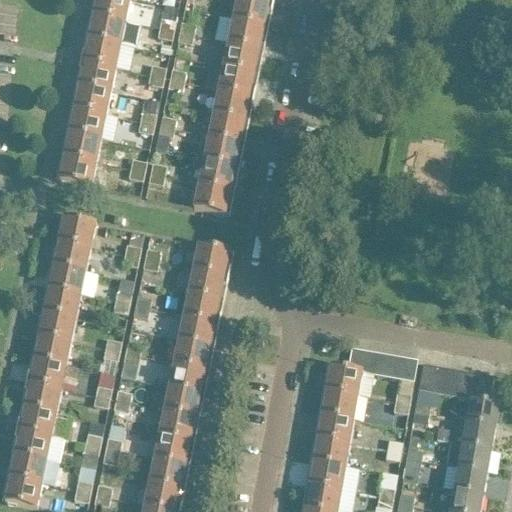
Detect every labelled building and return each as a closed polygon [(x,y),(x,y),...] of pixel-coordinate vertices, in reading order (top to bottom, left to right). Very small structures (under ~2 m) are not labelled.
[(126,26),(131,2),(120,0),(95,0),(93,11),(97,12),(95,20),(126,26)] [(269,14),(270,6),(239,0),(238,0),(233,23),(269,31),(272,15),(269,14)] [(122,49),(126,26),(95,20),(94,28),(90,27),(87,42),(122,49)] [(177,26),(163,23),(161,32),(175,35),(177,26)] [(266,46),(269,31),(233,23),(228,47),(260,54),(262,46),(266,46)] [(197,30),(183,27),(181,37),(195,40),(197,30)] [(173,45),(175,35),(161,32),(159,42),(173,45)] [(193,49),(195,40),(181,37),(179,46),(193,49)] [(117,73),(122,49),(87,42),(83,58),(87,59),(85,67),(117,73)] [(258,62),(260,54),(228,47),(224,70),(259,77),(262,63),(258,62)] [(112,96),(117,73),(85,67),(84,75),(80,74),(77,89),(112,96)] [(168,73),(167,73),(153,70),(151,79),(166,82),(168,73)] [(256,94),(259,77),(224,70),(219,94),(251,101),(252,93),(256,94)] [(188,77),(174,74),(173,74),(171,84),(186,87),(188,77)] [(164,92),(166,82),(151,79),(149,89),(164,92)] [(183,96),(186,87),(171,84),(169,93),(183,96)] [(107,120),(112,96),(77,89),(74,105),(77,106),(76,114),(107,120)] [(249,109),(251,101),(219,94),(214,117),(250,125),(253,109),(249,109)] [(173,109),(166,107),(161,131),(176,134),(178,124),(170,122),(173,109)] [(102,144),(107,120),(76,114),(74,122),(70,121),(67,136),(102,144)] [(158,120),(143,117),(141,127),(156,130),(158,120)] [(246,141),(250,125),(214,117),(209,140),(209,141),(241,147),(243,140),(246,141)] [(154,139),(156,130),(141,127),(139,136),(154,139)] [(174,143),(176,134),(161,131),(159,141),(174,143)] [(97,167),(102,144),(67,136),(64,152),(68,153),(66,161),(97,167)] [(239,156),(241,147),(209,141),(209,140),(192,137),(186,161),(203,164),(203,165),(240,172),(243,157),(239,156)] [(169,148),(158,146),(156,155),(168,157),(169,148)] [(151,154),(141,152),(139,165),(134,164),(132,174),(146,177),(151,154)] [(92,191),(97,167),(66,161),(64,169),(61,168),(58,183),(60,184),(60,185),(92,191)] [(237,188),(240,172),(203,165),(198,188),(231,195),(233,187),(237,188)] [(168,171),(154,168),(152,178),(166,181),(168,171)] [(144,186),(146,177),(132,174),(130,183),(144,186)] [(164,191),(166,181),(152,178),(150,188),(164,191)] [(230,203),(231,195),(198,188),(194,212),(227,219),(227,217),(230,218),(233,204),(230,203)] [(92,253),(97,229),(65,223),(65,224),(61,223),(58,238),(62,238),(60,247),(92,253)] [(87,277),(92,253),(60,247),(58,254),(55,253),(52,269),(87,277)] [(140,262),(142,253),(128,250),(126,259),(140,262)] [(231,273),(234,258),(231,258),(231,256),(199,250),(194,274),(225,280),(227,272),(231,273)] [(162,257),(148,254),(146,264),(160,267),(162,257)] [(138,272),(140,262),(126,259),(124,269),(138,272)] [(158,276),(160,267),(146,264),(144,273),(158,276)] [(82,300),(87,277),(52,269),(49,284),(52,285),(50,293),(82,300)] [(224,288),(225,280),(194,274),(189,297),(224,305),(227,289),(224,288)] [(77,324),(82,300),(50,293),(49,302),(45,301),(42,317),(77,324)] [(133,300),(132,300),(118,297),(116,306),(131,309),(133,300)] [(221,320),(224,305),(189,297),(184,321),(215,328),(217,319),(221,320)] [(153,304),(139,301),(138,301),(136,311),(151,314),(153,304)] [(129,319),(131,309),(116,306),(114,316),(129,319)] [(149,323),(151,314),(136,311),(134,320),(149,323)] [(72,348),(77,324),(42,317),(39,332),(43,333),(41,341),(72,348)] [(214,352),(217,336),(214,335),(215,328),(184,321),(179,345),(214,352)] [(67,370),(72,348),(41,341),(39,349),(35,348),(32,363),(67,370)] [(123,347),(122,347),(108,344),(106,354),(121,356),(123,347)] [(211,367),(214,352),(179,345),(174,368),(206,374),(207,366),(211,367)] [(143,351),(129,348),(127,358),(141,361),(143,351)] [(360,376),(363,355),(352,353),(349,374),(360,376)] [(119,366),(121,356),(106,354),(104,363),(119,366)] [(371,378),(374,356),(363,355),(360,376),(363,377),(371,378)] [(382,380),(385,358),(374,356),(371,378),(382,380)] [(139,370),(141,361),(127,358),(125,367),(139,370)] [(393,382),(396,360),(385,358),(382,380),(393,382)] [(404,384),(407,362),(396,360),(393,382),(404,384)] [(415,386),(418,364),(407,362),(404,384),(415,386)] [(62,394),(67,370),(32,363),(29,379),(33,380),(31,388),(62,394)] [(204,383),(206,374),(174,368),(169,392),(204,399),(208,383),(204,383)] [(431,397),(436,371),(424,369),(419,395),(431,397)] [(359,401),(363,377),(360,376),(349,374),(331,371),(331,372),(328,371),(325,386),(329,387),(327,396),(359,401)] [(443,399),(447,373),(436,371),(431,397),(443,399)] [(455,401),(459,375),(447,373),(443,399),(455,401)] [(466,403),(471,377),(459,375),(455,401),(466,403)] [(478,405),(482,379),(471,377),(466,403),(470,404),(478,405)] [(490,407),(494,381),(482,379),(478,405),(490,407)] [(57,418),(62,394),(31,388),(29,396),(26,395),(22,411),(57,418)] [(113,394),(99,391),(97,401),(111,404),(113,394)] [(201,414),(204,399),(169,392),(164,415),(196,422),(198,414),(201,414)] [(133,398),(119,395),(117,405),(131,408),(133,398)] [(355,425),(359,401),(327,396),(326,404),(322,403),(320,419),(355,425)] [(411,409),(412,400),(398,397),(396,407),(411,409)] [(109,413),(111,404),(97,401),(95,410),(109,413)] [(497,433),(501,409),(490,407),(478,405),(470,404),(465,427),(497,433)] [(129,417),(131,408),(117,405),(115,414),(129,417)] [(409,419),(411,409),(396,407),(395,417),(409,419)] [(431,410),(417,408),(415,418),(430,420),(431,410)] [(64,444),(68,421),(69,420),(57,418),(22,411),(19,426),(23,427),(21,435),(53,442),(64,444)] [(194,430),(196,422),(164,415),(159,439),(194,446),(197,431),(194,430)] [(428,430),(430,420),(415,418),(414,427),(428,430)] [(351,449),(355,425),(320,419),(317,434),(320,435),(319,443),(351,449)] [(493,456),(497,433),(465,427),(464,437),(440,433),(437,444),(451,447),(451,448),(493,456)] [(48,465),(53,442),(21,435),(19,444),(15,443),(12,458),(48,465)] [(103,442),(103,441),(89,439),(87,448),(101,451),(103,442)] [(191,462),(194,446),(159,439),(154,463),(186,470),(188,462),(191,462)] [(420,441),(412,440),(411,440),(407,464),(422,466),(424,456),(417,455),(420,441)] [(123,446),(110,443),(109,443),(107,452),(121,455),(123,446)] [(347,472),(351,449),(319,443),(318,450),(314,450),(311,466),(347,472)] [(404,447),(390,445),(388,454),(403,457),(404,447)] [(99,461),(101,451),(87,448),(85,458),(99,461)] [(489,478),(493,456),(451,448),(448,471),(458,473),(489,478)] [(118,470),(121,455),(107,452),(104,468),(118,470)] [(401,467),(403,457),(388,454),(386,464),(401,467)] [(43,490),(48,465),(12,458),(9,474),(13,475),(11,483),(43,490)] [(185,477),(186,470),(154,463),(150,486),(185,493),(188,478),(185,477)] [(418,489),(422,466),(407,464),(403,486),(418,489)] [(343,496),(347,472),(311,466),(309,481),(312,482),(311,491),(343,496)] [(486,500),(489,478),(458,473),(454,495),(486,500)] [(31,511),(38,511),(43,490),(11,483),(10,490),(6,490),(3,505),(6,505),(6,507),(31,511)] [(94,489),(93,488),(79,486),(77,495),(92,498),(94,489)] [(182,509),(185,493),(150,486),(145,510),(155,511),(177,511),(178,508),(182,509)] [(114,493),(100,490),(99,490),(97,499),(112,502),(114,493)] [(339,511),(343,496),(311,491),(310,498),(306,498),(303,511),(339,511)] [(396,494),(382,492),(380,501),(394,504),(396,494)] [(90,508),(92,498),(77,495),(75,505),(90,508)] [(483,511),(486,500),(454,495),(450,511),(483,511)] [(110,511),(112,502),(97,499),(95,509),(110,511)] [(416,501),(402,499),(401,499),(400,508),(414,511),(416,501)] [(382,511),(392,511),(394,504),(380,501),(378,511),(382,511)]
